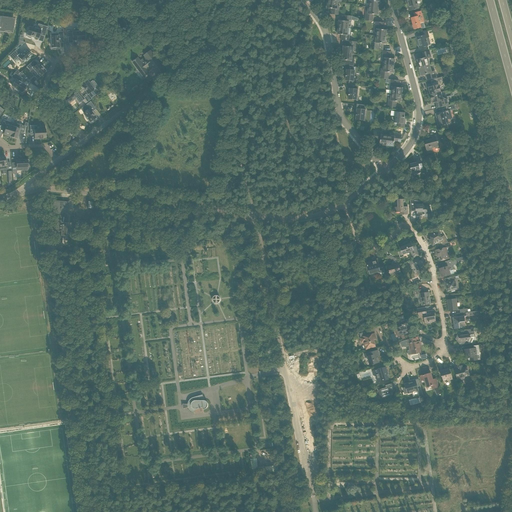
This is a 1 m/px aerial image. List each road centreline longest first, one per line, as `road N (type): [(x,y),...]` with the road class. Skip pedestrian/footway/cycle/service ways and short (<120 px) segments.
road 1 (track): [(41,189),(84,511)]
road 2 (residential): [(312,496),(254,215)]
road 3 (residential): [(406,366),(441,352),(430,263),(408,223),(384,244),(364,244),(344,204)]
road 4 (residential): [(83,139),(282,0)]
road 5 (residential): [(254,215),(27,186)]
road 6 (track): [(254,215),(233,142),(235,119),(197,0)]
road 7 (track): [(511,196),(462,0)]
road 8 (track): [(280,487),(84,509)]
road 9 (track): [(510,417),(405,415),(321,390)]
road 10 (residential): [(383,170),(344,125),(327,39),(302,4)]
road 11 (residential): [(383,170),(413,132),(416,105),(390,0)]
road 12 (residential): [(83,139),(44,89),(52,66),(77,46)]
